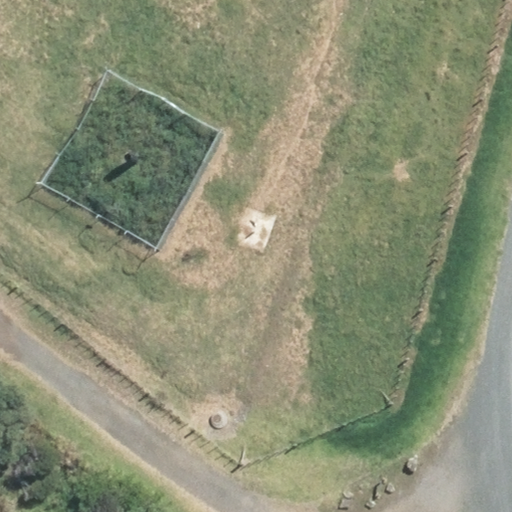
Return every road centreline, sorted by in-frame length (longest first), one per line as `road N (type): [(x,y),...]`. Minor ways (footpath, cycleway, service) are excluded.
road 1 (track): [(0,322),(141,446),(243,511)]
road 2 (track): [(511,271),(500,403),(511,503)]
